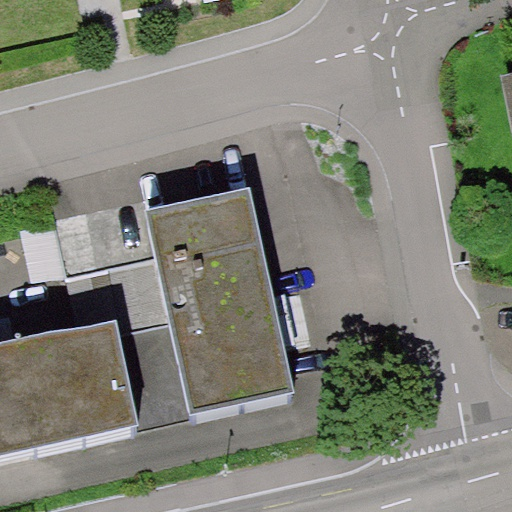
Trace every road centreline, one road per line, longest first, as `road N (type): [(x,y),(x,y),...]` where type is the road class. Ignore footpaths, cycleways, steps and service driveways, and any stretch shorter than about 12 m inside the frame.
road 1 (residential): [(480,494),(388,36)]
road 2 (residential): [(388,36),(0,142)]
road 3 (residential): [(511,1),(388,36)]
